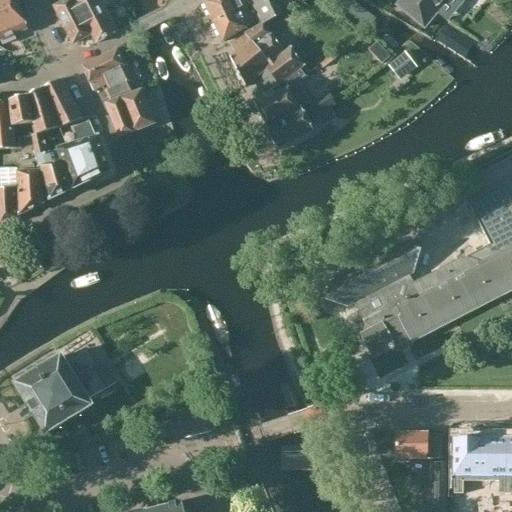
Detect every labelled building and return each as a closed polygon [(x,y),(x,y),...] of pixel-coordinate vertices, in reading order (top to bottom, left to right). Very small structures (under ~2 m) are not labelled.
[(0,0),(0,14),(19,7),(16,0),(0,0)] [(66,0),(53,7),(73,45),(91,35),(96,44),(114,35),(95,0),(74,0),(73,1),(72,0),(66,0)] [(207,0),(204,2),(214,22),(247,7),(248,10),(253,7),(249,0),(207,0)] [(249,0),(253,7),(262,25),(307,0),(249,0)] [(463,0),(462,0),(401,0),(396,6),(424,29),(437,13),(447,21),(463,0)] [(0,41),(1,41),(3,45),(16,40),(14,36),(28,30),(27,27),(29,24),(26,18),(22,16),(19,7),(0,14),(0,41)] [(223,42),(249,27),(251,32),(263,26),(262,25),(253,7),(248,10),(247,7),(214,22),(223,42)] [(230,58),(239,76),(280,47),(263,26),(251,32),(245,35),(229,44),(235,55),(230,58)] [(284,82),(289,88),(305,76),(300,70),(304,67),(291,49),(286,54),(280,47),(239,76),(245,88),(253,82),(264,96),(271,92),(284,82)] [(125,68),(125,67),(118,49),(82,68),(92,91),(106,85),(108,91),(105,92),(109,103),(131,93),(129,88),(133,86),(125,68)] [(406,53),(388,67),(399,82),(417,68),(406,53)] [(327,60),(305,77),(309,80),(312,83),(333,69),(327,60)] [(254,105),(266,126),(310,104),(310,103),(301,86),(298,81),(305,77),(305,76),(289,88),(290,89),(274,97),(273,95),(254,105)] [(61,80),(42,89),(59,128),(59,129),(81,120),(61,80)] [(27,97),(24,98),(33,124),(35,135),(33,137),(35,157),(47,155),(42,134),(59,128),(42,89),(27,97)] [(140,91),(109,103),(105,104),(119,138),(154,125),(140,91)] [(24,98),(10,103),(13,127),(33,124),(24,98)] [(310,104),(266,126),(278,151),(313,133),(307,121),(321,114),(317,105),(315,102),(311,104),(311,103),(310,103),(310,104)] [(0,103),(0,150),(15,150),(13,127),(10,103),(0,103)] [(89,123),(73,129),(77,140),(93,134),(89,123)] [(76,145),(57,151),(71,191),(109,172),(97,139),(76,145)] [(54,154),(47,155),(35,157),(38,169),(41,168),(49,201),(71,191),(57,151),(54,152),(54,154)] [(17,188),(18,216),(44,204),(41,172),(34,172),(33,166),(17,166),(17,170),(0,170),(1,189),(16,188),(17,188)] [(356,265),(334,276),(326,300),(349,307),(354,304),(365,326),(375,329),(362,336),(374,358),(390,349),(392,353),(395,351),(393,347),(411,338),(413,342),(511,290),(511,180),(468,203),(489,246),(467,257),(465,257),(449,265),(413,284),(410,276),(413,275),(416,265),(421,251),(397,244),(356,265)] [(0,226),(17,218),(16,188),(1,189),(0,189),(0,226)] [(361,228),(330,246),(334,254),(366,238),(361,228)] [(307,281),(297,263),(286,268),(295,287),(307,281)] [(13,386),(26,407),(20,411),(24,418),(31,415),(44,436),(91,407),(87,402),(115,385),(105,368),(99,372),(86,351),(64,364),(60,358),(13,386)] [(395,459),(426,459),(442,459),(442,434),(395,434),(395,459)] [(463,495),(463,483),(481,483),(481,439),(454,439),(454,495),(463,495)] [(481,439),(481,483),(498,483),(498,495),(507,495),(507,439),(481,439)] [(119,481),(140,474),(132,451),(111,458),(119,481)] [(67,492),(95,487),(91,465),(74,468),(72,456),(48,460),(51,481),(65,479),(67,492)] [(432,501),(445,501),(446,464),(433,463),(432,501)] [(445,511),(445,501),(432,501),(420,504),(422,511),(445,511)] [(182,504),(181,502),(145,511),(141,511),(180,511),(179,505),(182,504)]
